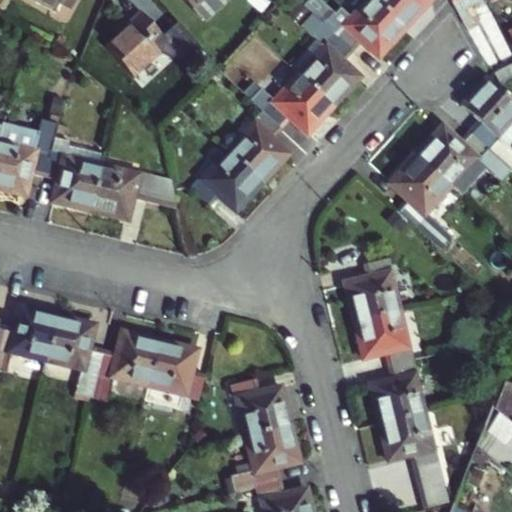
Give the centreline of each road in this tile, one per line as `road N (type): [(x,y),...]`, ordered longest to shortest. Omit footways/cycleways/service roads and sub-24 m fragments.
road 1 (residential): [(260,297),(274,251),(310,187),(455,36)]
road 2 (residential): [(260,297),(0,237)]
road 3 (residential): [(353,511),(305,325),(260,297)]
